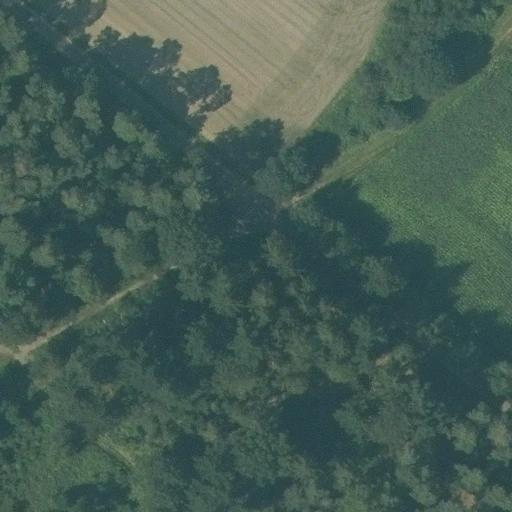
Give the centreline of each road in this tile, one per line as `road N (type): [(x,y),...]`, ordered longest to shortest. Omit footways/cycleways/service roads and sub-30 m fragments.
road 1 (residential): [(7,0),(511,411)]
road 2 (track): [(0,349),(6,354),(343,163),(439,90),(511,9)]
road 3 (track): [(208,511),(6,354),(0,363)]
